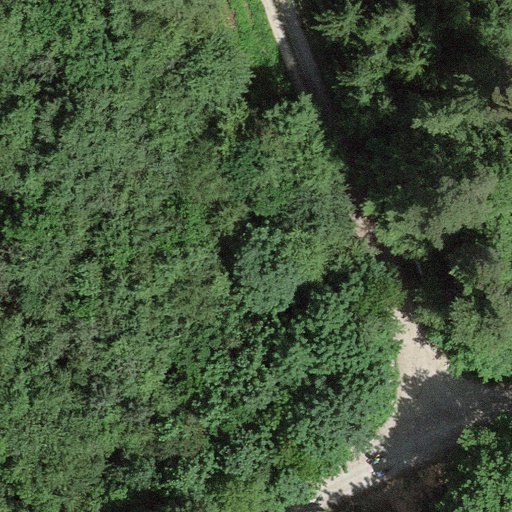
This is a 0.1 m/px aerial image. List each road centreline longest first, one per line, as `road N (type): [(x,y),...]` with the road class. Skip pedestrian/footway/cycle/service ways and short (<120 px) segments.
road 1 (track): [(277,0),(439,416)]
road 2 (track): [(273,511),(439,416),(511,386)]
